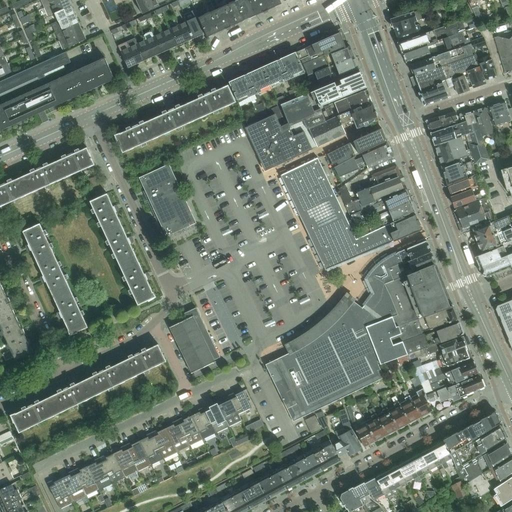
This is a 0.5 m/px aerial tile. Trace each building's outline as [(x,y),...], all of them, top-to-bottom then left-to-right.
[(25,4),(23,0),(22,0),(12,5),(14,9),(25,4)] [(62,0),(40,0),(44,8),(62,0)] [(54,14),(55,14),(72,6),(68,0),(62,0),(44,8),(48,16),(54,14)] [(150,0),(138,5),(142,14),(159,7),(155,0),(150,0)] [(244,21),(282,4),(279,0),(238,0),(235,1),(244,21)] [(467,0),(469,3),(473,12),(479,10),(475,1),(477,0),(499,0),(502,7),(509,4),(507,0),(467,0)] [(235,1),(198,18),(207,38),(244,21),(235,1)] [(55,14),(58,22),(75,14),(72,6),(55,14)] [(429,17),(426,9),(419,11),(391,20),(391,21),(391,22),(390,23),(390,24),(390,25),(390,26),(391,26),(391,27),(392,27),(393,27),(393,29),(395,28),(399,40),(422,32),(418,20),(422,19),(429,17)] [(56,33),(58,32),(79,23),(75,14),(58,22),(59,23),(53,25),(56,33)] [(195,18),(186,22),(194,39),(203,35),(195,18)] [(461,21),(400,42),(398,43),(403,53),(462,33),(465,32),(461,21)] [(186,22),(178,26),(186,42),(194,39),(186,22)] [(58,32),(61,40),(83,31),(79,23),(58,32)] [(178,26),(170,29),(178,46),(186,42),(178,26)] [(170,29),(162,33),(169,50),(178,46),(170,29)] [(61,40),(62,41),(60,42),(64,50),(86,39),(83,31),(61,40)] [(161,54),(169,50),(162,33),(153,37),(161,54)] [(462,33),(403,53),(407,62),(465,42),(462,33)] [(144,37),(145,41),(153,57),(161,54),(153,37),(152,34),(149,34),(145,35),(144,37)] [(506,74),(511,71),(511,47),(508,34),(495,38),(506,74)] [(330,52),(345,47),(342,38),(340,36),(339,35),(338,35),(337,35),(334,35),(325,39),(330,52)] [(462,47),(412,65),(411,65),(421,93),(419,93),(424,106),(448,98),(442,82),(445,80),(446,80),(445,78),(450,76),(451,78),(457,76),(467,72),(467,71),(479,67),(477,62),(474,63),(472,57),(438,68),(436,62),(444,59),(446,60),(464,53),(466,58),(472,56),(470,50),(472,50),(486,46),(483,38),(469,42),(470,45),(462,47)] [(135,39),(127,43),(136,65),(144,61),(137,44),(135,39)] [(312,45),(297,52),(301,60),(310,56),(311,60),(330,52),(325,39),(312,45)] [(145,41),(137,44),(144,61),(153,57),(145,41)] [(120,52),(128,69),(136,65),(127,43),(118,47),(120,52)] [(313,74),(315,73),(354,58),(348,45),(345,47),(330,52),(311,60),(303,63),(308,76),(313,74)] [(0,97),(38,80),(45,77),(65,68),(64,66),(71,63),(66,52),(0,81),(0,97)] [(293,75),(303,71),(295,53),(263,67),(271,85),(280,81),(281,84),(294,78),(293,75)] [(486,80),(496,77),(488,56),(478,60),(486,80)] [(44,111),(114,80),(104,57),(73,71),(73,72),(0,104),(0,131),(38,114),(39,116),(45,113),(44,111)] [(358,71),(354,58),(315,73),(320,86),(358,71)] [(6,64),(0,67),(0,78),(10,74),(6,64)] [(263,67),(229,82),(237,100),(247,96),(248,98),(261,92),(260,90),(271,85),(263,67)] [(467,72),(473,88),(486,84),(479,67),(467,72)] [(366,88),(360,72),(280,105),(289,126),(303,120),(307,129),(325,121),(319,107),(324,105),(340,98),(366,88)] [(318,87),(313,74),(308,76),(313,89),(318,87)] [(455,85),(458,94),(469,91),(464,77),(458,79),(457,76),(451,78),(450,76),(445,78),(446,80),(445,80),(448,88),(455,85)] [(192,101),(200,119),(236,103),(228,85),(192,101)] [(299,95),(296,89),(289,92),(292,99),(299,95)] [(334,103),(325,107),(329,120),(337,116),(372,103),(367,90),(366,90),(341,100),(334,103)] [(156,117),(164,135),(200,119),(192,101),(156,117)] [(266,109),(263,103),(256,107),(259,113),(266,109)] [(326,122),(309,130),(317,147),(323,144),(328,142),(345,134),(341,125),(353,120),(357,128),(360,127),(364,125),(368,124),(369,123),(378,120),(372,103),(337,116),(329,120),(326,121),(326,122)] [(511,112),(511,109),(510,109),(507,110),(505,103),(488,108),(494,126),(511,120),(511,112)] [(280,111),(278,106),(260,114),(262,119),(280,111)] [(485,109),(474,112),(482,137),(493,134),(485,109)] [(284,120),(280,111),(276,113),(279,122),(284,120)] [(455,112),(442,117),(444,124),(458,120),(457,117),(455,112)] [(463,115),(459,117),(461,123),(465,135),(466,137),(468,143),(468,145),(465,147),(468,156),(467,156),(469,162),(471,161),(474,160),(476,164),(488,160),(473,112),(463,115)] [(276,166),(312,150),(304,132),(294,136),(290,127),(283,130),(275,113),(244,128),(245,131),(246,131),(265,171),(276,166)] [(244,127),(262,119),(260,114),(242,123),(244,127)] [(156,117),(125,131),(120,134),(120,133),(114,135),(114,136),(115,136),(117,143),(118,143),(122,153),(164,135),(156,117)] [(430,120),(426,121),(431,134),(445,128),(459,124),(458,120),(444,124),(442,117),(430,120)] [(445,128),(431,134),(435,146),(461,136),(465,135),(461,123),(459,124),(445,128)] [(361,137),(354,141),(359,153),(387,141),(381,129),(378,130),(371,133),(362,137),(361,137)] [(461,136),(435,146),(435,147),(441,166),(460,159),(460,158),(467,156),(468,156),(465,147),(461,136)] [(354,157),(334,168),(339,177),(359,169),(356,164),(365,160),(368,169),(391,159),(394,158),(393,157),(387,142),(387,141),(362,153),(364,158),(355,162),(354,157)] [(351,142),(328,153),(335,166),(356,156),(351,142)] [(81,171),(89,167),(94,165),(87,148),(85,143),(72,148),(74,153),(73,153),(72,152),(67,154),(68,156),(56,162),(64,179),(76,173),(78,176),(83,174),(81,171)] [(441,166),(444,175),(448,185),(474,175),(472,170),(474,169),(471,161),(469,162),(467,156),(460,158),(460,159),(441,166)] [(280,176),(318,256),(325,271),(330,268),(393,241),(393,242),(395,241),(387,224),(361,236),(362,237),(356,240),(317,158),(280,176)] [(22,177),(30,194),(45,187),(47,190),(52,187),(51,185),(64,179),(56,162),(44,167),(22,177)] [(166,237),(196,223),(169,164),(139,178),(166,237)] [(395,169),(375,177),(378,185),(371,187),(369,186),(363,188),(357,190),(360,199),(354,201),(357,209),(363,207),(376,202),(375,199),(402,189),(395,169)] [(93,178),(91,173),(84,176),(92,195),(104,189),(98,176),(93,178)] [(473,176),(448,186),(451,195),(468,188),(469,191),(472,190),(482,187),(480,182),(475,184),(473,176)] [(0,186),(0,207),(9,204),(10,206),(16,204),(15,201),(30,194),(22,177),(0,186)] [(345,185),(338,189),(340,195),(348,192),(345,185)] [(405,190),(357,211),(353,200),(345,204),(349,215),(352,214),(356,224),(376,215),(390,210),(410,202),(405,190)] [(469,191),(451,197),(455,207),(478,199),(480,200),(485,198),(484,193),(477,195),(474,197),(472,190),(469,191)] [(107,194),(90,201),(105,235),(122,227),(115,212),(118,211),(116,206),(113,207),(107,194)] [(480,202),(456,210),(462,228),(491,219),(488,210),(490,209),(487,199),(480,202)] [(394,220),(414,212),(410,202),(390,210),(394,220)] [(412,214),(413,213),(414,213),(414,212),(394,220),(392,223),(387,224),(395,241),(422,230),(416,214),(413,215),(412,214)] [(500,220),(494,222),(473,230),(475,236),(475,237),(476,240),(477,241),(502,231),(511,228),(507,219),(500,222),(500,220)] [(23,232),(38,265),(56,257),(41,224),(23,232)] [(122,227),(105,235),(121,267),(137,260),(130,244),(133,242),(130,237),(128,238),(122,227)] [(482,253),(498,246),(507,243),(502,231),(477,241),(478,243),(477,244),(478,247),(480,247),(482,253)] [(431,252),(426,241),(399,252),(403,262),(404,263),(431,252)] [(497,249),(475,258),(480,268),(501,259),(501,258),(507,255),(503,246),(497,249)] [(405,341),(400,327),(391,304),(383,284),(394,280),(389,268),(403,262),(399,252),(397,253),(397,254),(396,254),(389,257),(382,262),(376,267),(371,273),(366,279),(373,293),(362,308),(353,301),(354,299),(350,297),(346,294),(341,301),(335,308),(329,315),(323,321),(316,326),(309,332),(301,337),(294,341),(286,345),(288,349),(289,353),(273,361),(270,362),(265,365),(293,422),(341,398),(385,378),(379,365),(403,357),(402,356),(398,344),(405,341)] [(404,263),(403,262),(389,268),(394,280),(433,264),(435,263),(431,252),(404,263)] [(487,276),(492,274),(511,266),(511,253),(507,255),(501,258),(501,259),(480,268),(482,275),(487,276)] [(71,290),(56,257),(38,265),(54,297),(71,290)] [(147,280),(149,278),(147,273),(144,274),(137,260),(121,267),(137,305),(148,300),(148,301),(155,298),(155,297),(153,292),(152,292),(147,280)] [(391,304),(400,327),(450,308),(433,264),(394,280),(383,284),(391,304)] [(0,321),(15,314),(0,281),(0,321)] [(88,327),(71,290),(54,297),(69,330),(76,327),(78,332),(88,327)] [(511,317),(511,300),(499,306),(497,309),(502,322),(511,317)] [(434,329),(458,320),(453,307),(450,308),(400,327),(405,341),(419,336),(421,333),(434,328),(434,329)] [(169,327),(192,374),(215,362),(214,360),(220,357),(196,308),(184,314),(186,319),(169,327)] [(24,350),(30,347),(15,314),(0,321),(0,326),(15,360),(26,355),(24,350)] [(511,348),(511,317),(502,322),(507,336),(511,334),(511,338),(509,340),(511,348)] [(398,344),(402,356),(460,336),(463,333),(461,329),(460,329),(458,323),(419,336),(405,341),(398,344)] [(469,359),(472,358),(464,337),(433,349),(421,354),(422,358),(434,353),(442,350),(444,357),(440,359),(443,367),(435,370),(437,377),(459,368),(457,363),(469,358),(469,359)] [(147,350),(146,348),(142,350),(142,352),(134,356),(133,354),(128,356),(129,358),(120,363),(128,380),(144,372),(145,374),(150,371),(150,369),(167,361),(159,344),(147,350)] [(407,363),(405,357),(396,360),(398,366),(407,363)] [(452,384),(479,373),(474,362),(459,368),(437,377),(439,381),(449,377),(452,384)] [(110,365),(106,367),(107,369),(98,374),(97,372),(93,374),(94,376),(85,380),(93,397),(108,389),(109,391),(115,389),(114,387),(128,380),(120,363),(111,367),(110,365)] [(466,394),(478,389),(484,387),(480,376),(448,388),(446,387),(444,388),(447,396),(458,391),(460,398),(466,396),(466,394)] [(79,404),(93,397),(85,380),(75,385),(74,383),(71,384),(72,386),(62,391),(61,389),(57,391),(58,393),(49,397),(57,414),(73,407),(74,409),(80,406),(79,404)] [(428,380),(421,383),(422,385),(426,393),(432,390),(430,384),(428,380)] [(417,394),(410,397),(420,416),(432,410),(426,399),(428,399),(422,385),(415,389),(416,391),(416,392),(417,394)] [(409,422),(420,416),(410,397),(406,390),(402,392),(405,397),(404,398),(405,400),(399,403),(409,422)] [(237,391),(234,392),(229,395),(239,414),(251,408),(243,391),(235,394),(235,393),(237,391)] [(225,400),(217,403),(229,427),(242,420),(239,414),(229,395),(221,399),(224,398),(225,400)] [(409,422),(399,403),(395,396),(391,398),(394,404),(393,404),(394,406),(388,409),(398,428),(409,422)] [(39,400),(34,402),(35,404),(27,408),(26,406),(21,408),(22,411),(16,413),(10,415),(13,422),(15,422),(20,433),(37,424),(39,426),(44,424),(43,421),(57,414),(49,397),(40,402),(39,400)] [(398,428),(388,409),(384,402),(380,404),(383,409),(382,410),(383,412),(377,415),(387,434),(398,428)] [(209,407),(209,405),(211,404),(211,403),(203,407),(216,434),(229,427),(217,403),(209,407)] [(199,412),(191,416),(203,440),(216,434),(203,407),(195,411),(195,412),(198,410),(199,412)] [(372,418),(366,421),(376,440),(387,434),(377,415),(373,408),(369,410),(372,415),(371,416),(372,418)] [(346,412),(345,413),(342,414),(346,425),(335,431),(339,437),(340,437),(342,441),(333,445),(339,456),(348,451),(349,454),(361,448),(350,427),(350,422),(346,412)] [(467,443),(479,436),(500,423),(500,422),(498,419),(496,415),(495,415),(491,415),(491,414),(472,424),(461,430),(467,443)] [(184,420),(183,418),(185,416),(177,420),(186,439),(187,439),(190,446),(203,440),(191,416),(184,420)] [(321,429),(314,416),(305,421),(311,434),(321,429)] [(365,446),(376,440),(366,421),(359,424),(358,422),(357,423),(354,417),(350,420),(365,446)] [(173,425),(165,428),(173,445),(186,439),(177,420),(169,424),(172,423),(173,425)] [(457,468),(486,451),(506,439),(500,426),(480,437),(479,436),(467,443),(450,454),(452,458),(457,468)] [(159,429),(151,432),(164,459),(177,452),(173,445),(165,428),(158,432),(157,430),(159,429)] [(327,434),(325,430),(315,436),(317,440),(327,434)] [(461,430),(443,440),(450,454),(467,443),(461,430)] [(10,432),(0,436),(0,441),(9,438),(12,436),(10,432)] [(164,459),(151,432),(143,436),(143,437),(146,435),(147,437),(139,441),(151,465),(164,459)] [(432,447),(441,464),(452,458),(450,454),(443,440),(443,441),(442,442),(440,441),(436,443),(436,445),(432,447)] [(151,465),(139,441),(132,445),(131,443),(134,442),(133,441),(125,445),(138,471),(151,465)] [(339,456),(333,445),(331,441),(313,451),(323,469),(341,460),(339,456)] [(457,468),(464,484),(511,454),(511,451),(507,441),(487,452),(486,451),(457,468)] [(121,450),(113,454),(121,470),(125,477),(138,471),(125,445),(117,449),(120,448),(121,450)] [(301,449),(299,445),(289,450),(291,454),(301,449)] [(422,453),(421,453),(429,470),(441,464),(432,447),(427,450),(426,449),(422,451),(422,453)] [(215,448),(210,451),(212,457),(218,454),(215,448)] [(282,459),(291,454),(289,450),(280,455),(282,459)] [(323,469),(313,451),(295,460),(305,479),(323,469)] [(423,473),(429,470),(421,453),(419,454),(417,454),(414,455),(413,457),(409,459),(418,476),(421,480),(425,478),(423,473)] [(125,478),(125,477),(121,470),(113,454),(106,457),(105,455),(108,454),(107,454),(99,458),(108,477),(112,484),(125,478)] [(497,483),(511,473),(511,454),(464,484),(463,484),(468,495),(469,494),(473,500),(497,483)] [(95,462),(87,466),(95,483),(108,477),(99,458),(91,461),(91,462),(94,461),(95,462)] [(399,465),(398,465),(407,482),(418,476),(409,459),(405,462),(403,461),(399,463),(399,465)] [(295,460),(277,470),(288,488),(305,479),(295,460)] [(5,461),(3,462),(0,463),(0,485),(14,479),(5,461)] [(265,467),(263,464),(254,468),(256,472),(265,467)] [(387,472),(395,488),(407,482),(398,465),(396,466),(395,466),(391,468),(391,469),(387,472)] [(99,490),(95,483),(87,466),(80,470),(79,468),(82,467),(82,466),(73,470),(82,489),(83,489),(87,496),(99,490)] [(69,475),(61,479),(73,503),(86,497),(82,489),(73,470),(65,474),(68,473),(69,475)] [(254,473),(252,470),(243,474),(245,478),(254,473)] [(267,499),(288,488),(277,470),(258,480),(267,499)] [(376,477),(375,477),(384,494),(387,498),(398,492),(395,488),(387,472),(382,474),(380,473),(377,475),(376,477)] [(511,476),(492,489),(502,505),(511,498),(511,476)] [(364,484),(369,494),(372,499),(374,500),(384,494),(375,477),(374,478),(372,478),(369,480),(368,481),(364,484)] [(73,503),(61,479),(54,482),(53,480),(56,479),(47,483),(60,509),(73,503)] [(258,480),(240,490),(250,509),(267,499),(258,480)] [(455,495),(457,500),(468,495),(463,484),(461,481),(451,486),(455,495)] [(354,488),(360,499),(369,494),(364,484),(364,482),(354,488)] [(0,503),(4,511),(9,511),(22,506),(19,500),(22,498),(18,489),(15,490),(12,483),(0,489),(0,503)] [(228,487),(226,483),(216,488),(218,492),(228,487)] [(35,493),(38,491),(36,486),(28,490),(30,495),(35,493)] [(218,492),(216,488),(207,493),(209,497),(218,492)] [(341,497),(349,511),(363,504),(360,499),(354,488),(342,494),(341,497)] [(240,490),(222,499),(229,511),(243,511),(250,509),(240,490)] [(423,503),(419,497),(415,499),(420,505),(423,503)] [(487,511),(478,498),(472,502),(478,511),(487,511)] [(229,511),(222,499),(205,509),(206,511),(229,511)] [(409,511),(416,508),(411,500),(405,504),(409,511)] [(511,511),(511,501),(502,508),(495,511),(511,511)] [(192,506),(190,502),(180,507),(182,511),(192,506)]
